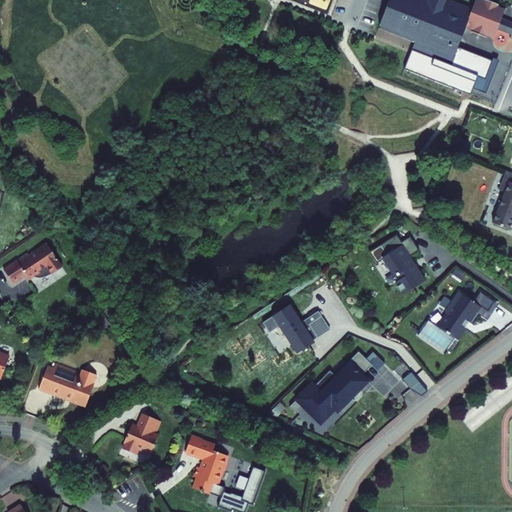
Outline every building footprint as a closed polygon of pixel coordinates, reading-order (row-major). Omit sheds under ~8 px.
[(338,0),(334,11),(349,17),(353,5),(341,0),(338,0)] [(511,29),(506,27),(498,24),(501,14),(494,11),(495,9),(481,3),(480,6),(473,2),(468,13),(449,5),(442,2),(442,0),(384,0),(373,29),(402,41),(398,51),(446,71),(459,39),(453,36),(456,30),(462,32),(468,35),(467,37),(482,43),(483,41),(489,43),(493,34),(507,39),(506,43),(511,44),(511,29)] [(459,39),(462,32),(456,30),(453,36),(459,39)] [(498,199),(504,201),(491,233),(508,240),(511,228),(511,182),(506,180),(498,199)] [(391,236),(364,254),(371,265),(378,261),(392,282),(391,283),(399,295),(420,281),(412,270),(410,271),(401,260),(414,251),(405,238),(396,243),(391,236)] [(35,255),(11,271),(21,286),(34,278),(37,282),(42,279),(45,280),(49,280),(53,279),(56,278),(59,275),(60,276),(70,269),(55,246),(37,258),(35,255)] [(494,303),(480,293),(473,303),(459,293),(444,313),(447,314),(438,327),(457,341),(465,330),(464,328),(468,322),(471,325),(478,315),(476,314),(480,307),(487,312),(494,303)] [(320,319),(315,313),(299,325),(294,317),(295,316),(288,306),(261,326),(268,336),(277,329),(296,356),(307,348),(306,346),(310,343),(312,345),(317,341),(308,329),(320,319)] [(0,377),(0,378),(9,381),(11,375),(13,374),(14,372),(13,369),(11,369),(15,359),(4,354),(2,351),(0,350),(0,377)] [(308,384),(286,406),(292,412),(299,405),(317,422),(331,408),(338,414),(351,401),(346,396),(362,380),(358,376),(369,365),(355,352),(344,363),(346,365),(333,378),(326,371),(311,386),(308,384)] [(63,371),(57,369),(49,392),(63,397),(64,396),(81,402),(83,402),(84,403),(85,404),(86,404),(87,403),(89,407),(96,410),(105,387),(103,387),(106,377),(93,372),(92,376),(65,366),(63,371)] [(412,374),(404,380),(418,398),(426,392),(412,374)] [(400,399),(410,410),(421,399),(411,388),(400,399)] [(169,422),(152,415),(146,429),(140,426),(133,445),(134,446),(131,453),(145,458),(148,451),(160,456),(167,437),(164,436),(169,422)] [(210,443),(200,439),(194,456),(213,463),(209,473),(205,471),(201,481),(205,482),(201,493),(218,499),(221,488),(225,490),(230,475),(234,473),(235,469),(234,465),(236,459),(221,454),(222,449),(209,444),(210,443)]
